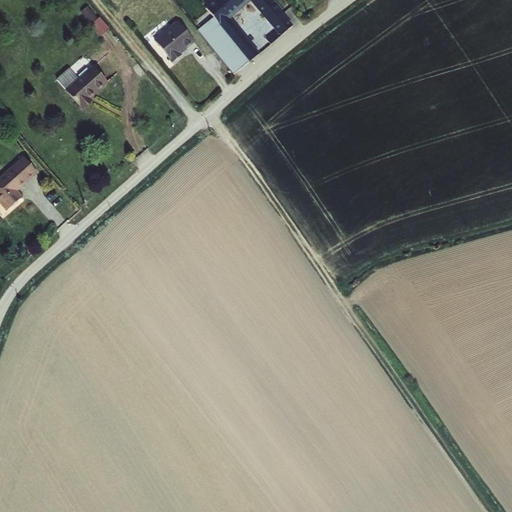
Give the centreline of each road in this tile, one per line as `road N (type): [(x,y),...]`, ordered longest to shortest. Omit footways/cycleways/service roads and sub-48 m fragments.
road 1 (track): [(207,116),(497,511)]
road 2 (unclassified): [(349,0),(145,170),(22,280),(0,312)]
road 3 (track): [(201,122),(95,0)]
